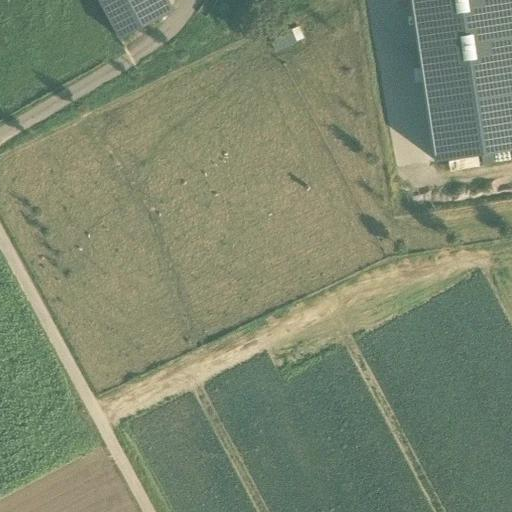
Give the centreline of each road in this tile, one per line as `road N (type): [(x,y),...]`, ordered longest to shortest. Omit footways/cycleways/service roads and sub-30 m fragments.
road 1 (track): [(0,231),(147,511)]
road 2 (unknown): [(368,0),(387,126),(403,171),(447,182),(511,162)]
road 3 (unknown): [(0,158),(154,33),(180,0)]
